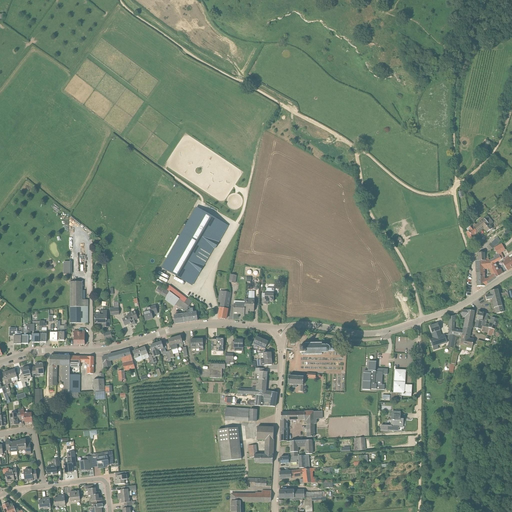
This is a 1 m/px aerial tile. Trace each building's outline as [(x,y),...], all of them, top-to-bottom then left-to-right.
[(481,149),(486,152),(491,143),(487,141),(481,149)] [(161,268),(191,285),(225,225),(196,209),(161,268)] [(476,225),(475,224),(474,222),(471,224),(472,226),(477,233),(483,228),(487,232),(492,229),(490,225),(493,223),(487,216),(477,225),(476,224),(476,225)] [(473,236),(477,233),(472,226),(470,224),(465,228),(468,231),(466,233),(471,245),(476,243),(473,236)] [(489,283),(502,274),(500,269),(499,270),(495,263),(501,260),(501,259),(504,258),(501,253),(505,250),(501,244),(494,248),(497,254),(493,256),(494,258),(489,260),(488,257),(487,258),(487,261),(484,261),(485,270),(489,269),(491,275),(488,277),(489,278),(489,283)] [(483,261),(484,261),(487,261),(487,258),(485,258),(485,253),(478,253),(477,258),(476,261),(483,261)] [(511,257),(510,259),(508,257),(504,259),(505,261),(502,263),(507,271),(511,267),(511,257)] [(48,270),(54,268),(51,260),(45,262),(48,270)] [(64,260),(64,273),(72,273),(72,260),(64,260)] [(483,261),(476,261),(476,262),(477,262),(476,266),(476,267),(476,278),(485,278),(484,270),(485,270),(484,261),(483,261)] [(485,278),(476,278),(477,287),(485,286),(484,285),(486,285),(486,279),(485,279),(485,278)] [(70,282),(71,307),(71,323),(88,324),(88,300),(82,300),(82,282),(70,282)] [(166,297),(169,292),(164,289),(165,288),(159,286),(157,289),(162,292),(161,294),(166,297)] [(274,294),(274,289),(266,288),(266,294),(262,293),(261,298),(262,298),(262,304),(266,304),(266,302),(273,302),(274,294)] [(504,312),(500,300),(497,290),(490,292),(490,295),(485,296),(486,301),(492,299),(492,303),(494,308),(495,308),(497,314),(504,312)] [(175,324),(191,322),(190,310),(188,310),(187,309),(188,306),(184,303),(169,292),(170,292),(169,292),(166,297),(173,302),(174,301),(186,310),(185,311),(186,312),(186,311),(187,313),(174,315),(175,324)] [(222,298),(219,319),(226,320),(230,294),(223,293),(222,298)] [(245,305),(244,315),(248,315),(248,311),(254,312),(254,300),(245,300),(245,305)] [(114,308),(110,308),(111,315),(119,314),(118,302),(114,302),(114,308)] [(244,315),(245,305),(234,304),(233,313),(241,313),(241,317),(244,317),(244,315)] [(143,312),(145,321),(153,319),(151,314),(153,313),(154,314),(157,313),(155,306),(146,308),(147,311),(143,312)] [(191,322),(198,321),(196,312),(193,313),(193,308),(189,309),(190,310),(191,322)] [(103,327),(108,327),(109,319),(107,319),(107,311),(100,311),(100,314),(95,314),(95,324),(103,324),(103,327)] [(463,328),(470,330),(474,311),(462,311),(461,315),(466,316),(463,328)] [(127,315),(128,316),(125,317),(125,318),(122,320),(125,326),(130,324),(131,326),(136,324),(134,321),(138,319),(135,312),(127,315)] [(494,329),(491,328),(490,331),(489,330),(489,328),(481,326),(483,317),(484,313),(478,312),(475,328),(481,329),(481,331),(488,333),(488,335),(492,336),(492,335),(493,335),(494,329)] [(456,336),(460,337),(461,337),(463,331),(454,329),(454,323),(455,323),(455,315),(449,317),(449,333),(449,334),(450,335),(456,336)] [(481,326),(489,328),(491,328),(494,329),(495,329),(498,319),(497,319),(498,317),(492,316),(492,318),(491,318),(489,326),(485,325),(487,318),(483,317),(481,326)] [(445,335),(441,336),(440,331),(440,330),(439,328),(438,324),(430,326),(432,333),(434,338),(430,340),(433,347),(447,342),(445,335)] [(31,333),(31,331),(31,325),(27,325),(27,332),(24,332),(24,328),(21,328),(21,332),(21,344),(21,345),(21,343),(24,343),(24,344),(28,344),(28,335),(28,333),(31,333)] [(17,344),(21,344),(21,332),(14,332),(14,329),(9,328),(9,336),(14,336),(14,344),(14,343),(17,343),(17,344)] [(463,331),(461,337),(461,341),(459,348),(466,350),(467,347),(472,347),(474,340),(469,338),(470,330),(463,328),(463,331)] [(85,331),(80,331),(78,331),(74,331),(74,345),(85,345),(85,331)] [(456,336),(450,335),(448,348),(454,349),(454,348),(456,336)] [(174,338),(177,348),(183,346),(182,345),(183,345),(181,336),(174,338)] [(257,338),(256,337),(253,344),(259,346),(262,340),(258,338),(257,338),(257,337),(257,338)] [(174,338),(168,340),(171,350),(177,348),(174,338)] [(199,349),(199,351),(203,351),(203,339),(190,340),(191,350),(199,349)] [(223,352),(223,339),(211,339),(211,346),(216,346),(216,351),(223,352)] [(243,349),(243,340),(238,340),(237,341),(234,341),(234,344),(231,344),(231,350),(236,350),(236,351),(242,351),(242,349),(243,349)] [(262,340),(259,346),(265,349),(268,342),(267,342),(266,341),(262,340)] [(478,340),(476,347),(483,349),(485,342),(478,340)] [(156,343),(159,354),(162,353),(163,355),(166,354),(168,362),(171,360),(171,358),(168,351),(166,352),(163,344),(162,344),(161,342),(156,343)] [(151,356),(154,363),(157,363),(155,357),(160,355),(159,354),(156,343),(150,345),(151,347),(150,348),(152,355),(151,356)] [(322,346),(321,346),(319,346),(318,346),(315,346),(312,346),(309,346),(306,346),(305,346),(302,346),(302,349),(300,349),(300,355),(302,355),(302,357),(305,357),(306,357),(309,357),(312,357),(313,357),(315,357),(316,357),(318,357),(319,357),(321,357),(322,357),(322,355),(325,355),(326,355),(327,355),(328,355),(328,354),(329,354),(335,354),(335,349),(329,349),(328,348),(327,348),(326,348),(326,347),(325,348),(322,348),(322,346)] [(140,354),(143,360),(148,358),(150,365),(154,363),(151,356),(151,354),(148,355),(145,347),(139,349),(140,354)] [(102,357),(103,363),(103,369),(107,369),(106,362),(109,362),(117,360),(121,358),(131,355),(129,350),(119,353),(102,357)] [(260,360),(271,359),(271,353),(265,353),(265,351),(263,351),(263,353),(261,353),(259,353),(260,360)] [(70,367),(70,356),(60,356),(57,356),(50,356),(49,386),(56,387),(56,365),(62,365),(62,382),(64,382),(64,393),(69,393),(70,382),(70,367)] [(70,356),(70,367),(80,367),(80,362),(85,363),(85,365),(87,365),(87,374),(93,374),(93,357),(70,356)] [(383,385),(382,385),(383,374),(384,375),(385,369),(376,368),(376,362),(371,361),(371,371),(367,371),(367,373),(366,373),(365,390),(370,390),(370,384),(376,384),(376,389),(384,390),(384,387),(383,387),(383,385)] [(124,370),(118,371),(119,382),(122,382),(122,380),(125,379),(124,371),(135,369),(133,362),(126,363),(127,366),(123,367),(124,370)] [(44,369),(43,363),(35,364),(36,367),(32,367),(33,377),(36,376),(36,375),(43,374),(43,369),(44,369)] [(210,364),(210,377),(222,378),(222,369),(225,369),(225,364),(210,364)] [(29,367),(21,369),(23,374),(19,375),(21,381),(23,388),(26,387),(25,382),(28,381),(28,378),(27,375),(30,374),(29,367)] [(264,369),(255,368),(255,373),(259,373),(258,380),(266,381),(267,372),(264,372),(264,369)] [(17,379),(15,370),(9,372),(12,382),(16,381),(16,379),(17,379)] [(412,386),(405,386),(405,374),(406,374),(406,370),(395,370),(393,393),(391,393),(391,392),(391,396),(391,400),(401,400),(401,396),(411,397),(412,386)] [(12,382),(9,372),(3,373),(6,385),(12,383),(12,382)] [(93,380),(94,385),(94,391),(104,391),(103,373),(99,374),(100,380),(93,380)] [(296,388),(297,385),(298,385),(298,391),(298,392),(303,392),(303,391),(303,377),(289,376),(288,385),(293,385),(293,388),(296,388)] [(266,381),(258,380),(258,384),(256,384),(256,387),(252,387),(252,389),(238,388),(238,394),(246,394),(256,395),(256,394),(265,395),(265,397),(271,398),(271,403),(275,403),(277,393),(266,392),(266,381)] [(7,393),(5,386),(1,387),(2,389),(6,401),(9,400),(7,393)] [(275,407),(275,403),(271,403),(271,398),(265,397),(265,395),(256,394),(256,395),(256,401),(249,400),(249,405),(263,406),(270,406),(275,407)] [(226,408),(225,420),(248,421),(249,409),(226,408)] [(28,424),(33,423),(32,413),(28,414),(28,413),(24,413),(24,409),(20,409),(21,411),(21,419),(21,420),(24,420),(25,423),(27,423),(28,423),(28,424)] [(10,414),(11,425),(18,425),(18,419),(20,418),(20,419),(21,419),(21,411),(17,411),(17,414),(10,414)] [(314,437),(314,424),(313,412),(304,413),(304,420),(304,423),(306,423),(307,438),(314,437)] [(381,430),(393,431),(398,431),(398,428),(403,428),(403,419),(400,419),(400,412),(391,412),(390,426),(381,425),(381,430)] [(304,413),(281,413),(281,421),(288,421),(304,420),(304,413)] [(273,453),(274,428),(257,427),(256,440),(265,440),(265,455),(257,455),(256,445),(248,446),(250,457),(254,457),(255,463),(272,463),(273,453)] [(238,428),(224,429),(218,430),(221,461),(241,459),(238,428)] [(366,450),(365,437),(353,438),(354,451),(366,450)] [(18,452),(18,451),(17,442),(10,442),(10,440),(5,441),(6,450),(10,450),(10,452),(18,452)] [(18,451),(26,450),(27,454),(31,453),(30,444),(26,444),(26,440),(21,440),(21,441),(17,442),(18,451)] [(312,441),(290,442),(291,457),(297,456),(297,451),(298,451),(297,447),(306,446),(306,454),(312,454),(312,441)] [(65,470),(65,473),(73,472),(72,466),(76,466),(76,468),(77,468),(75,452),(67,453),(68,464),(64,464),(65,470)] [(102,466),(109,466),(108,461),(110,461),(109,453),(101,454),(96,454),(98,469),(101,468),(103,468),(102,466)] [(291,457),(280,458),(280,464),(289,463),(297,463),(297,460),(299,460),(300,468),(305,468),(304,458),(309,458),(309,455),(297,456),(291,457)] [(80,462),(81,471),(90,470),(89,465),(92,465),(93,468),(92,457),(85,458),(85,461),(80,462)] [(57,471),(61,471),(59,459),(53,459),(54,467),(47,468),(47,475),(51,475),(53,475),(54,475),(54,474),(57,474),(57,471)] [(14,478),(18,478),(16,469),(8,470),(9,473),(5,473),(6,483),(11,482),(11,480),(14,479),(14,480),(14,478)] [(23,470),(25,482),(33,481),(33,480),(37,479),(37,480),(36,470),(32,470),(31,469),(23,470)] [(303,479),(300,480),(300,483),(317,482),(317,479),(314,480),(313,471),(316,471),(316,469),(291,471),(280,472),(279,479),(279,480),(303,476),(303,479)] [(115,480),(115,485),(124,484),(124,480),(127,479),(127,475),(125,475),(125,472),(115,473),(116,478),(117,478),(117,480),(115,480)] [(83,487),(84,489),(85,489),(86,492),(88,491),(88,496),(91,496),(98,495),(99,495),(99,492),(96,492),(95,488),(93,489),(93,486),(83,487)] [(118,494),(118,497),(129,496),(128,491),(131,491),(136,491),(136,486),(128,487),(125,487),(122,487),(123,490),(120,490),(121,494),(118,494)] [(72,494),(70,494),(70,501),(80,500),(79,491),(72,492),(72,494)] [(301,499),(303,498),(303,493),(303,492),(279,491),(279,498),(301,499)] [(61,497),(54,498),(55,506),(65,505),(65,502),(65,499),(64,495),(61,495),(61,497)] [(89,505),(93,505),(97,505),(97,502),(102,501),(102,498),(98,498),(98,495),(91,496),(91,500),(89,500),(89,505)] [(129,500),(129,496),(118,497),(118,500),(121,500),(122,503),(124,503),(124,506),(132,505),(132,502),(131,500),(129,500)] [(51,509),(49,498),(46,498),(46,500),(39,501),(39,508),(47,508),(47,509),(51,509)] [(240,511),(240,502),(231,501),(231,507),(231,511),(240,511)] [(8,503),(3,505),(4,511),(19,511),(17,511),(16,511),(14,506),(10,508),(8,503)]
